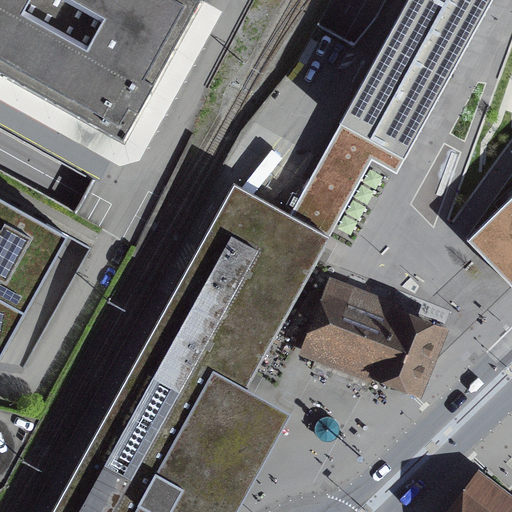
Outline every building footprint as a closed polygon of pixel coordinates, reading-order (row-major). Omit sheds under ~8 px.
[(0,0),(0,70),(123,139),(174,48),(200,1),(198,0),(0,0)] [(492,0),(407,0),(339,123),(379,146),(404,159),(492,0)] [(329,236),(379,146),(339,123),(288,214),(329,236)] [(288,214),(234,184),(216,217),(51,511),(236,511),(292,412),(246,387),(329,236),(288,214)] [(511,286),(511,195),(467,240),(511,286)] [(0,303),(23,316),(68,235),(0,196),(0,303)] [(321,317),(310,345),(366,367),(420,387),(436,346),(441,334),(331,292),(321,317)] [(0,357),(23,316),(0,303),(0,357)] [(477,484),(455,511),(511,511),(511,501),(495,488),(490,495),(477,484)]
